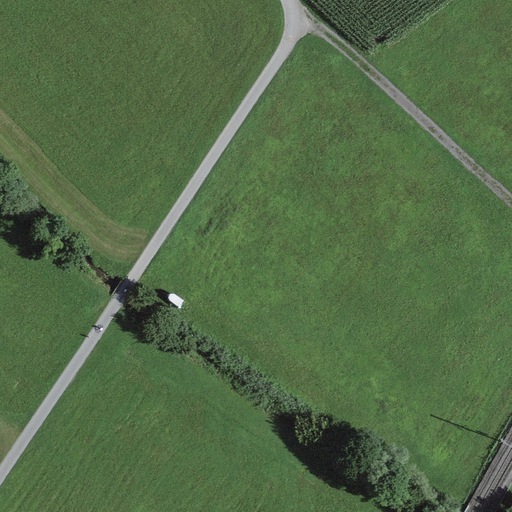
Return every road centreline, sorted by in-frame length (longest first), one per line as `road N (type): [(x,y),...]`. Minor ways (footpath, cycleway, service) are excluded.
road 1 (track): [(290,0),(297,28),(0,477)]
road 2 (track): [(293,12),(356,60),(511,208)]
